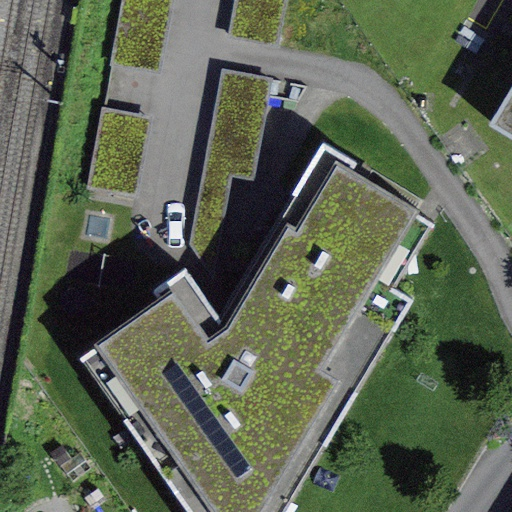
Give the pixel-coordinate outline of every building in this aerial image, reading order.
[(170,2),(161,0),(126,0),(113,69),(156,77),(170,2)] [(289,0),(240,0),(233,39),(279,49),(289,0)] [(269,85),(224,75),(192,247),(214,280),(234,181),(253,186),(269,85)] [(511,105),(494,136),(511,146),(511,105)] [(151,124),(107,116),(93,197),(137,205),(151,124)] [(194,284),(93,360),(197,511),(288,511),(442,236),(333,161),(235,335),(194,284)]
